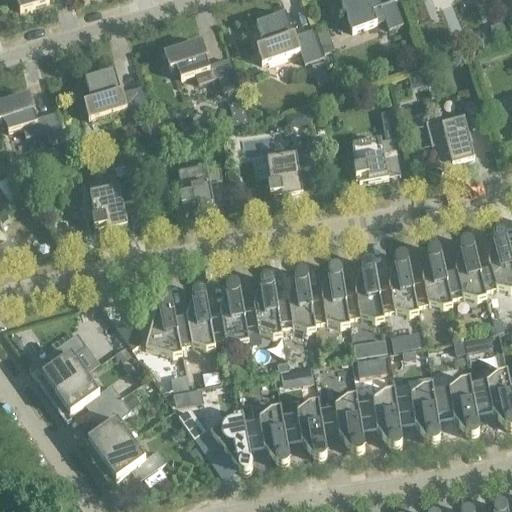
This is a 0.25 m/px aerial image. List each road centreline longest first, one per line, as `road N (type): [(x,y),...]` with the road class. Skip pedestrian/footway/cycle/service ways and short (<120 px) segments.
road 1 (residential): [(0,300),(511,194)]
road 2 (residential): [(224,511),(511,472)]
road 3 (residential): [(0,62),(187,0)]
road 4 (residential): [(104,511),(0,368)]
